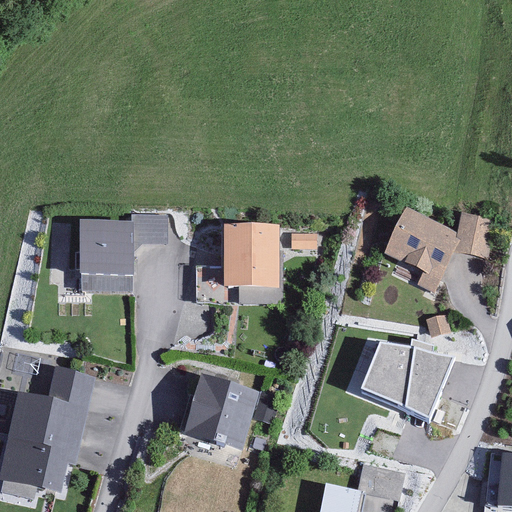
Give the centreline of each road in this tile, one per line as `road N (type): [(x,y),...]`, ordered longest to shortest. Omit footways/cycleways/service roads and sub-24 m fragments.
road 1 (residential): [(433,511),(495,379),(511,320)]
road 2 (residential): [(89,511),(125,372)]
